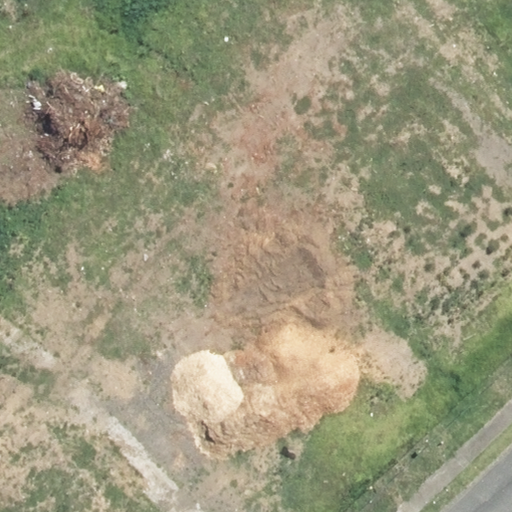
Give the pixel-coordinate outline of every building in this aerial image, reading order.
[(0,0),(0,23),(12,37),(51,0),(0,0)] [(435,335),(511,262),(511,189),(431,106),(422,115),(314,2),(254,59),(409,221),(366,263),(435,335)] [(511,11),(478,48),(511,79),(511,11)] [(334,380),(184,225),(93,312),(244,468),(334,380)] [(157,511),(23,372),(0,394),(0,511),(157,511)]
